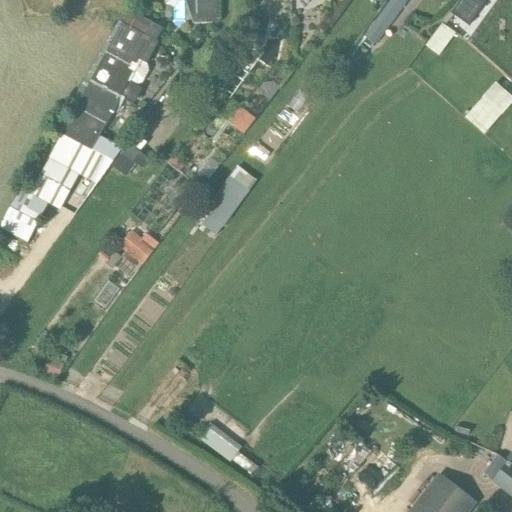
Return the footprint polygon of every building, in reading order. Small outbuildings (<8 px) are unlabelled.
[(185,0),(185,1),(193,24),(213,23),(216,19),(218,19),(217,0),(185,0)] [(393,0),(367,37),(376,44),(407,0),(393,0)] [(149,39),(155,29),(129,15),(64,137),(30,194),(31,194),(26,203),(43,213),(47,203),(60,210),(97,147),(153,41),(149,39)] [(434,35),(426,46),(439,56),(447,45),(434,35)] [(320,78),(312,72),(305,80),(314,87),(320,78)] [(175,80),(165,92),(172,98),(182,87),(175,80)] [(258,91),(271,101),(280,88),(272,82),(264,84),(258,91)] [(503,115),(483,98),(465,118),(484,135),(503,115)] [(240,107),(233,115),(237,118),(235,121),(247,130),(255,119),(240,107)] [(128,144),(112,167),(127,177),(136,164),(143,169),(150,159),(128,144)] [(175,157),(169,164),(180,173),(186,166),(175,157)] [(215,171),(217,167),(216,163),(213,160),(209,160),(205,162),(195,175),(206,183),(215,171)] [(126,252),(122,258),(139,271),(159,245),(146,235),(142,240),(132,232),(120,247),(126,252)] [(68,364),(71,355),(51,347),(47,357),(52,359),(50,364),(42,361),(39,369),(47,372),(60,377),(65,363),(68,364)] [(472,428),(460,424),(457,431),(469,435),(472,428)] [(511,466),(508,463),(500,457),(486,475),(511,494),(511,466)] [(411,511),(470,511),(476,504),(438,476),(411,511)]
